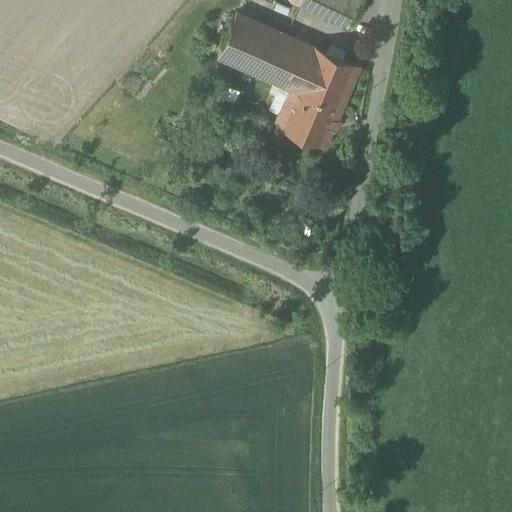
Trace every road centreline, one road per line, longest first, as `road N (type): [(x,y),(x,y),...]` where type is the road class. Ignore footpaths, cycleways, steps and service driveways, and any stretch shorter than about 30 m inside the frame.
road 1 (unclassified): [(335,290),(0,148)]
road 2 (unclassified): [(392,0),(335,290)]
road 3 (unclassified): [(335,290),(343,511)]
